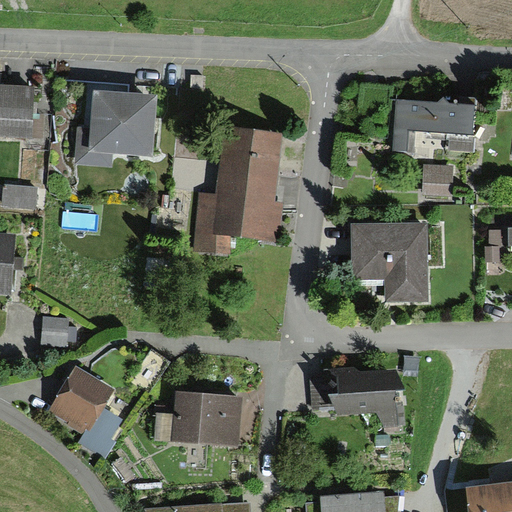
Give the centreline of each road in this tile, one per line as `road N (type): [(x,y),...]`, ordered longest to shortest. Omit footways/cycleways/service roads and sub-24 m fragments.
road 1 (residential): [(326,53),(300,304),(308,326),(324,335),(378,338),(511,335)]
road 2 (residential): [(326,53),(0,43)]
road 3 (residential): [(511,59),(326,53)]
road 4 (residential): [(0,412),(86,476),(110,511)]
